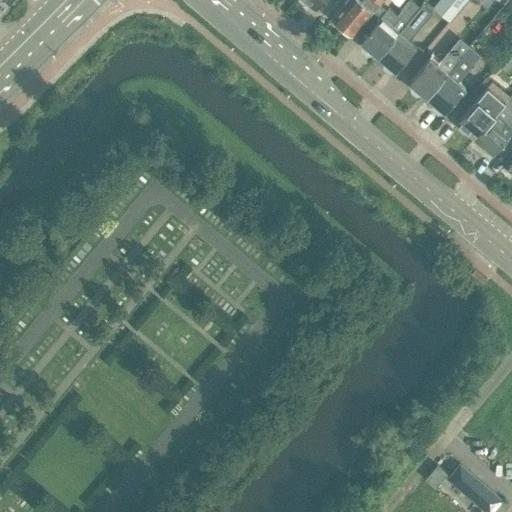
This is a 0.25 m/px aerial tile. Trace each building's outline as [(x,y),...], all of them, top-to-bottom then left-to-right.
[(351,35),(380,0),(361,0),(360,0),(345,0),(344,3),(345,4),(332,19),(341,27),(340,29),(346,34),(348,33),(351,35)] [(377,56),(419,5),(412,0),(406,0),(401,6),(402,7),(396,14),(387,6),(359,41),(361,43),(362,48),(367,51),(371,51),(377,56)] [(449,19),(464,0),(437,0),(433,6),(449,19)] [(395,71),(415,47),(407,40),(431,11),(421,3),(419,5),(377,56),(383,61),(383,66),(389,70),(392,69),(395,71)] [(425,97),(460,56),(468,46),(459,38),(442,58),(444,59),(438,65),(428,57),(408,82),(410,84),(410,89),(415,92),(420,92),(425,97)] [(444,112),(464,87),(450,75),(453,72),(456,75),(459,71),(462,74),(470,64),(460,56),(425,97),(431,102),(432,107),(437,110),(441,110),(444,112)] [(500,107),(509,95),(501,89),(492,100),(500,107)] [(511,129),(511,128),(511,127),(511,111),(510,110),(511,107),(511,97),(509,95),(500,107),(494,113),(474,138),(481,144),(482,148),(486,152),(490,152),(492,153),(511,129)] [(474,138),(494,113),(476,98),(455,122),(458,124),(458,128),(463,132),(466,131),(474,138)] [(435,487),(447,473),(437,464),(425,479),(435,487)] [(456,469),(438,490),(464,511),(497,511),(502,507),(456,469)]
